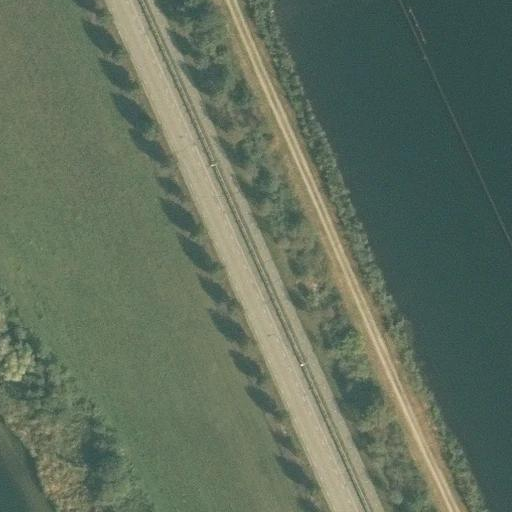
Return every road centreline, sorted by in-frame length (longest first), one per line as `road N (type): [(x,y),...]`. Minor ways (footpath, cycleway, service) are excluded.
road 1 (track): [(229,0),(463,511)]
road 2 (tertiary): [(343,511),(116,0)]
